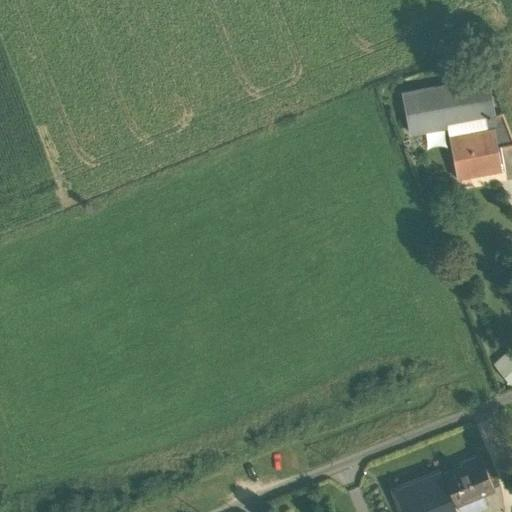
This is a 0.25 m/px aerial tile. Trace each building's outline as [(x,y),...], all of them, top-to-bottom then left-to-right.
[(441,63),(433,66),(436,72),(443,69),(441,63)] [(483,81),(404,96),(410,128),(489,114),(483,81)] [(511,140),(511,137),(502,112),(492,115),(503,144),(511,140)] [(477,137),(450,142),(456,176),(471,173),(472,183),(488,180),(485,166),(499,163),(492,126),(475,129),(477,137)] [(510,382),(511,380),(511,345),(493,360),(510,382)] [(479,453),(461,460),(462,463),(443,471),(455,501),(479,492),(492,486),(479,453)] [(443,471),(399,488),(408,511),(459,511),(455,501),(443,471)] [(479,492),(459,500),(463,511),(480,504),(477,498),(480,496),(479,492)]
